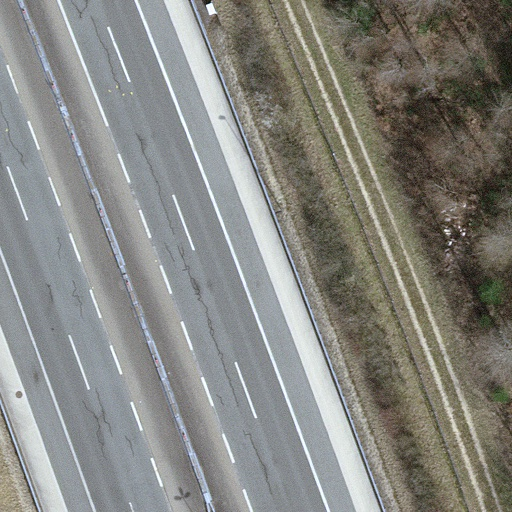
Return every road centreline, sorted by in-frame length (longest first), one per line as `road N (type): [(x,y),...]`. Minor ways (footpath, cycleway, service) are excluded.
road 1 (track): [(276,0),(484,511)]
road 2 (motorway): [(288,511),(94,0)]
road 3 (motorway): [(0,154),(131,511)]
